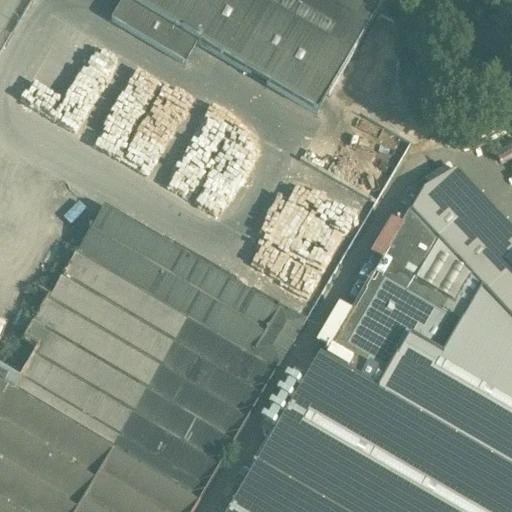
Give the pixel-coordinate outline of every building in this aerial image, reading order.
[(118,0),(123,3),(111,23),(185,68),(198,47),(317,118),(377,17),(387,0),(118,0)] [(511,235),(455,175),(422,195),(401,230),(356,308),(351,316),(339,309),(317,348),(328,356),(324,363),(410,413),(476,299),(482,295),(511,326),(511,235)] [(401,205),(411,211),(421,193),(411,188),(401,205)] [(18,384),(206,495),(305,328),(303,327),(281,314),(278,318),(104,215),(23,344),(37,352),(18,384)] [(345,302),(356,308),(401,230),(390,224),(345,302)] [(410,413),(324,363),(233,511),(511,511),(511,326),(482,295),(476,299),(410,413)] [(18,384),(0,373),(0,511),(195,511),(206,495),(18,384)]
